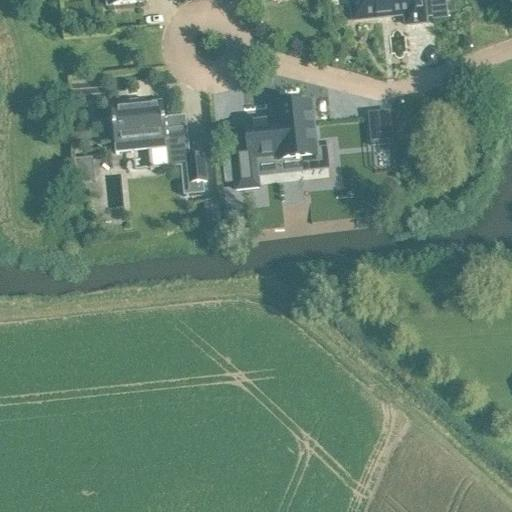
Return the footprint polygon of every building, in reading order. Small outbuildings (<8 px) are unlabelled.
[(350,0),(353,22),(377,19),(377,17),(390,16),(391,18),(405,16),(406,26),(426,24),(423,0),(350,0)] [(444,0),(431,0),(433,15),(445,14),(444,0)] [(300,106),(300,102),(282,104),(282,108),(272,109),(273,121),(245,124),(248,150),(232,152),(236,191),(258,189),(256,161),(277,158),(277,162),(305,159),(306,168),(327,166),(325,146),(316,147),(311,105),(300,106)] [(190,157),(186,117),(164,119),(162,103),(110,108),(115,155),(166,150),(168,170),(182,168),(185,198),(205,196),(204,184),(189,186),(186,158),(190,157)] [(369,115),(372,147),(392,145),(389,113),(369,115)] [(189,186),(204,184),(207,184),(204,156),(190,157),(186,158),(189,186)] [(77,184),(94,183),(91,160),(74,162),(77,184)]
